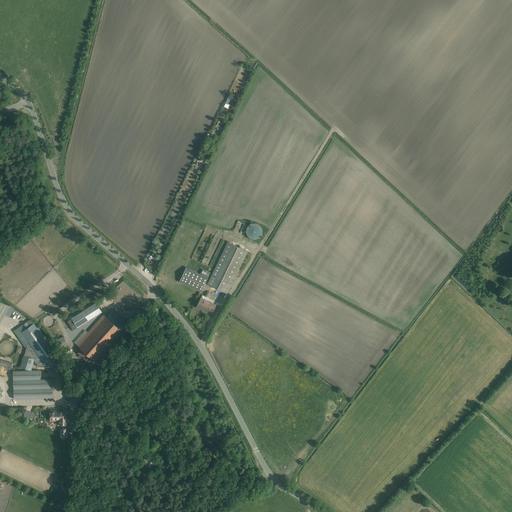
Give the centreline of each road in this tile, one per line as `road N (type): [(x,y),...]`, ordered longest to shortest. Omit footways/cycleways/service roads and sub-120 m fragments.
road 1 (tertiary): [(322,511),(272,479),(212,365),(151,288)]
road 2 (tertiary): [(151,288),(64,203),(26,102)]
road 3 (unclassified): [(151,288),(135,329),(71,407)]
